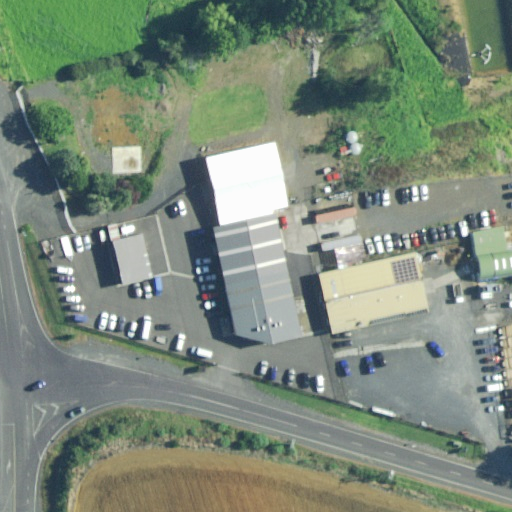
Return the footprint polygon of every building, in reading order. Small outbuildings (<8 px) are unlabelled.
[(145,89),(96,90),(97,149),(114,148),(114,174),(146,173),(145,89)] [(263,130),(199,146),(215,210),(278,194),(263,130)] [(292,191),(215,210),(225,253),(302,235),(292,191)] [(129,208),(99,215),(114,276),(144,268),(129,208)] [(358,212),(333,219),(341,249),(366,242),(358,212)] [(467,222),(474,265),(511,258),(511,237),(502,239),(498,217),(467,222)] [(407,241),(315,264),(330,325),(423,302),(407,241)] [(299,326),(282,258),(215,275),(227,322),(266,335),(299,326)] [(195,342),(210,293),(165,279),(159,297),(112,282),(81,292),(90,319),(119,310),(170,326),(167,334),(195,342)]
